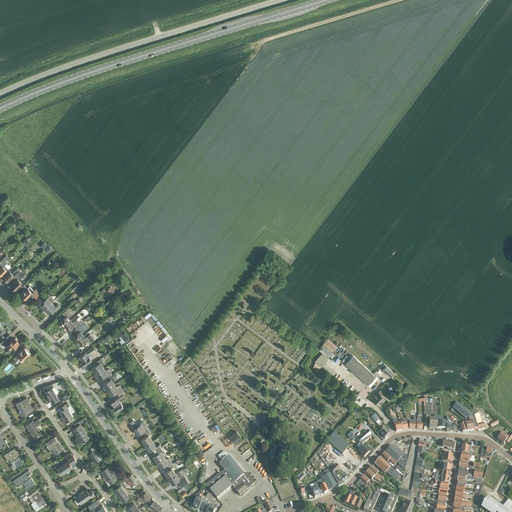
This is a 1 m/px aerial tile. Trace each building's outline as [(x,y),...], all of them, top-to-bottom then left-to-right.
[(4,261),(5,260),(8,257),(6,255),(0,260),(0,255),(1,254),(0,252),(0,263),(1,265),(4,261)] [(4,261),(1,265),(2,266),(0,267),(0,275),(1,276),(8,269),(4,265),(7,262),(5,260),(4,261)] [(64,272),(66,270),(62,266),(60,268),(56,272),(60,276),(65,272),(64,272)] [(5,280),(7,282),(11,277),(12,278),(12,277),(14,279),(15,277),(21,271),(18,267),(12,273),(9,271),(2,277),(3,278),(2,278),(5,280)] [(14,283),(11,286),(12,287),(12,288),(13,289),(14,289),(15,290),(22,283),(20,281),(21,281),(22,279),(21,278),(24,274),(21,271),(15,277),(17,279),(13,282),(14,283)] [(38,294),(40,292),(36,288),(34,290),(34,291),(29,286),(27,288),(24,285),(22,288),(25,291),(21,294),(21,295),(21,296),(22,297),(23,297),(26,299),(30,295),(34,298),(38,294)] [(124,288),(118,292),(121,296),(127,292),(124,288)] [(54,300),(47,293),(43,298),(45,300),(42,303),(43,303),(41,305),(45,309),(51,303),(54,300)] [(56,311),(60,307),(58,304),(55,307),(51,303),(45,309),(48,313),(50,311),(51,312),(54,309),(56,311)] [(63,326),(70,320),(68,317),(72,314),(68,309),(62,313),(65,316),(59,321),(63,326)] [(72,322),(70,320),(63,326),(67,331),(73,326),(76,329),(81,324),(84,322),(81,319),(78,321),(76,319),(72,322)] [(78,332),(72,337),(76,341),(84,335),(82,333),(86,329),(83,327),(86,324),(84,322),(81,324),(76,329),(78,332)] [(124,333),(120,335),(125,342),(129,339),(126,336),(125,335),(125,334),(124,333)] [(9,334),(1,342),(6,346),(7,345),(10,348),(7,351),(9,354),(19,344),(17,342),(17,341),(18,340),(15,338),(14,339),(14,338),(13,339),(13,338),(9,335),(10,335),(9,334)] [(86,338),(84,335),(76,341),(80,346),(86,341),(89,344),(94,339),(90,334),(86,338)] [(17,354),(14,358),(16,360),(18,359),(21,362),(23,360),(23,361),(31,354),(26,348),(25,349),(24,348),(23,349),(20,347),(15,352),(17,354)] [(93,347),(79,357),(81,361),(84,365),(91,360),(88,355),(90,353),(95,349),(93,347)] [(328,358),(322,353),(314,361),(321,367),(328,358)] [(353,356),(346,364),(370,387),(373,383),(378,378),(376,376),(353,356)] [(101,370),(104,368),(102,366),(104,363),(101,358),(96,362),(97,364),(92,368),(93,370),(92,370),(95,374),(101,370)] [(381,367),(390,376),(394,373),(384,364),(381,367)] [(101,370),(95,374),(97,378),(98,377),(99,379),(105,376),(107,378),(112,374),(108,369),(105,370),(104,368),(101,370)] [(112,374),(107,378),(108,380),(103,384),(104,386),(103,387),(106,390),(115,384),(113,383),(115,380),(114,377),(117,375),(115,373),(112,375),(112,374)] [(400,379),(398,383),(405,387),(407,383),(400,379)] [(115,384),(106,390),(108,394),(109,393),(111,396),(116,392),(118,394),(123,391),(119,385),(116,386),(115,384)] [(49,385),(42,388),(45,391),(52,403),(59,399),(52,388),(51,388),(49,385)] [(380,390),(372,399),(379,405),(385,398),(382,396),(384,393),(380,390)] [(123,391),(118,394),(119,397),(110,403),(113,407),(113,408),(112,409),(114,411),(115,411),(123,406),(119,401),(125,397),(123,394),(124,394),(123,391)] [(68,392),(60,397),(62,402),(71,396),(68,392)] [(20,401),(16,403),(22,415),(26,413),(25,412),(28,410),(28,412),(32,410),(27,398),(23,400),(23,401),(20,402),(20,401)] [(457,402),(453,407),(465,418),(468,418),(470,423),(470,424),(473,431),(479,430),(478,430),(477,425),(476,425),(472,415),(469,412),(466,410),(457,402)] [(62,411),(60,412),(63,418),(61,419),(64,423),(66,422),(73,418),(66,408),(69,406),(67,403),(60,408),(62,410),(62,411)] [(476,425),(478,430),(483,429),(485,428),(482,423),(481,421),(480,419),(477,412),(474,413),(478,420),(479,420),(479,421),(476,422),(477,425),(476,425)] [(375,414),(370,418),(374,423),(379,419),(375,414)] [(430,419),(429,428),(437,429),(437,421),(437,419),(442,419),(442,417),(434,416),(434,419),(430,419)] [(446,429),(446,431),(453,432),(453,431),(456,432),(456,427),(454,425),(454,427),(450,427),(450,426),(453,423),(452,423),(449,420),(449,417),(447,417),(446,422),(446,429)] [(40,433),(36,426),(41,423),(39,419),(34,423),(32,421),(26,425),(34,437),(40,433)] [(437,421),(437,429),(446,429),(446,422),(441,422),(442,419),(437,419),(437,421)] [(133,420),(130,423),(134,429),(133,429),(137,435),(142,432),(144,434),(149,430),(145,425),(143,421),(140,423),(141,424),(137,426),(133,420)] [(402,431),(400,425),(400,423),(397,424),(396,420),(392,420),(394,427),(395,432),(402,431)] [(456,421),(454,423),(457,426),(459,425),(462,432),(462,433),(467,432),(464,424),(460,425),(456,421)] [(470,423),(464,424),(467,432),(473,431),(470,424),(470,423)] [(384,439),(389,434),(380,424),(377,427),(381,431),(379,433),(384,439)] [(83,441),(88,438),(79,425),(72,429),(77,437),(75,439),(79,446),(84,442),(83,441)] [(149,430),(144,434),(145,437),(141,440),(145,445),(152,440),(148,435),(151,433),(149,430)] [(356,440),(359,444),(360,444),(361,445),(372,436),(368,432),(367,431),(364,433),(362,436),(356,440)] [(236,447),(245,441),(239,432),(229,438),(236,447)] [(511,433),(508,437),(502,432),(497,439),(503,444),(505,441),(508,443),(511,438),(511,433)] [(342,455),(349,446),(334,433),(327,442),(342,455)] [(56,453),(62,449),(56,441),(57,441),(54,437),(45,443),(48,447),(50,445),(56,453)] [(420,442),(418,447),(428,449),(429,444),(430,440),(424,439),(420,439),(420,442)] [(156,446),(152,440),(145,445),(149,451),(153,448),(155,451),(161,447),(159,444),(156,446)] [(453,451),(454,444),(443,441),(442,447),(447,448),(447,449),(453,451)] [(360,444),(359,444),(356,446),(359,450),(358,451),(364,457),(370,452),(364,446),(363,447),(361,445),(360,444)] [(408,457),(403,456),(393,447),(391,445),(385,453),(394,462),(396,464),(404,471),(408,457)] [(95,463),(101,459),(95,450),(96,449),(94,446),(88,449),(90,452),(89,453),(95,463)] [(468,447),(462,446),(461,453),(470,455),(471,447),(468,447)] [(167,455),(164,451),(161,447),(155,451),(157,453),(153,456),(157,462),(164,457),(167,455)] [(13,469),(23,462),(19,456),(14,448),(4,455),(7,460),(9,458),(13,465),(11,466),(13,469)] [(484,457),(489,459),(490,458),(492,455),(495,451),(493,450),(487,448),(485,452),(484,457)] [(224,452),(218,457),(222,461),(228,456),(226,454),(224,452)] [(444,452),(442,462),(451,463),(453,455),(447,454),(447,452),(444,452)] [(394,462),(385,453),(381,457),(387,462),(389,460),(394,465),(396,464),(394,462)] [(470,455),(461,453),(460,461),(469,462),(469,459),(474,460),(474,455),(470,455)] [(498,454),(494,458),(500,463),(503,459),(498,454)] [(67,461),(57,468),(61,475),(72,467),(71,465),(76,461),(72,456),(66,460),(67,461)] [(228,457),(219,464),(218,465),(224,471),(205,486),(206,487),(209,491),(216,499),(232,486),(235,491),(239,496),(255,483),(246,473),(244,475),(228,456),(228,457)] [(165,459),(164,457),(157,462),(161,468),(165,464),(167,467),(172,463),(169,458),(165,459)] [(396,482),(400,477),(390,468),(380,458),(374,465),(384,474),(386,473),(396,482)] [(439,461),(439,464),(443,465),(442,471),(450,473),(451,463),(442,462),(439,461)] [(502,474),(509,465),(505,462),(498,471),(502,474)] [(172,463),(167,467),(168,469),(164,472),(168,478),(175,473),(172,468),(174,466),(172,463)] [(109,484),(117,479),(109,466),(101,471),(109,484)] [(292,474),(299,469),(297,466),(290,471),(292,474)] [(347,477),(344,473),(336,466),(330,471),(331,471),(334,476),(338,472),(345,479),(347,477)] [(404,472),(398,466),(396,469),(403,475),(404,472)] [(372,467),(368,471),(375,477),(383,482),(384,482),(386,480),(379,476),(376,475),(378,473),(372,467)] [(28,475),(29,474),(31,473),(29,470),(17,478),(13,480),(17,486),(21,484),(24,481),(29,488),(35,484),(31,477),(30,478),(28,475)] [(458,470),(457,476),(481,480),(483,472),(474,471),(473,476),(467,475),(468,472),(466,471),(458,470)] [(331,471),(330,472),(331,474),(338,487),(343,484),(334,476),(331,471)] [(375,477),(368,471),(365,474),(371,480),(373,478),(382,484),(383,482),(375,477)] [(175,473),(168,478),(172,484),(176,481),(181,487),(188,482),(184,476),(179,479),(175,473)] [(134,481),(136,480),(131,474),(121,481),(122,483),(126,480),(130,485),(134,482),(134,481)] [(325,476),(321,479),(322,480),(328,492),(338,487),(331,474),(325,476)] [(364,476),(360,479),(366,485),(372,488),(373,485),(369,483),(368,484),(367,483),(369,481),(364,476)] [(366,485),(360,479),(356,484),(362,490),(364,488),(370,491),(372,488),(366,485)] [(322,480),(317,483),(323,494),(324,494),(328,492),(322,480)] [(314,490),(311,491),(314,498),(323,494),(317,483),(312,485),(314,490)] [(123,502),(129,498),(120,485),(114,490),(123,502)] [(371,511),(380,493),(379,493),(381,490),(377,488),(374,495),(370,493),(363,510),(366,511),(371,511)] [(76,498),(74,499),(77,504),(79,503),(80,504),(90,497),(91,498),(95,496),(91,490),(88,492),(87,490),(76,497),(76,498)] [(348,505),(352,497),(353,494),(356,491),(354,490),(352,493),(350,497),(347,495),(344,503),(348,505)] [(145,502),(151,497),(145,491),(137,499),(139,502),(142,499),(145,502)] [(35,511),(39,510),(46,505),(43,501),(42,501),(37,493),(28,498),(33,505),(31,506),(35,511)] [(355,498),(352,497),(348,505),(354,507),(357,500),(359,496),(359,497),(360,494),(358,493),(356,497),(355,497),(355,498)] [(198,497),(192,507),(196,509),(196,508),(198,509),(199,508),(202,511),(201,511),(211,496),(208,494),(205,498),(202,496),(201,499),(198,497)] [(360,501),(357,500),(354,507),(359,509),(365,496),(363,495),(360,501)] [(386,504),(394,508),(398,499),(394,497),(390,495),(386,504)] [(211,496),(201,511),(202,511),(204,511),(214,511),(216,509),(213,507),(215,504),(212,503),(215,499),(211,497),(212,496),(211,496)] [(156,511),(161,506),(152,498),(148,503),(148,504),(149,505),(152,507),(152,508),(156,511)] [(488,498),(482,508),(487,511),(510,511),(511,511),(511,502),(509,500),(506,503),(503,508),(488,498)] [(98,499),(88,506),(91,511),(106,511),(102,505),(99,508),(97,508),(96,506),(101,503),(98,499)] [(428,501),(428,504),(433,504),(432,507),(430,506),(429,508),(434,510),(436,510),(444,511),(445,503),(428,501)] [(410,511),(413,506),(404,502),(399,511),(410,511)] [(129,511),(140,511),(134,503),(126,509),(128,511),(129,511),(130,511),(129,511)]
